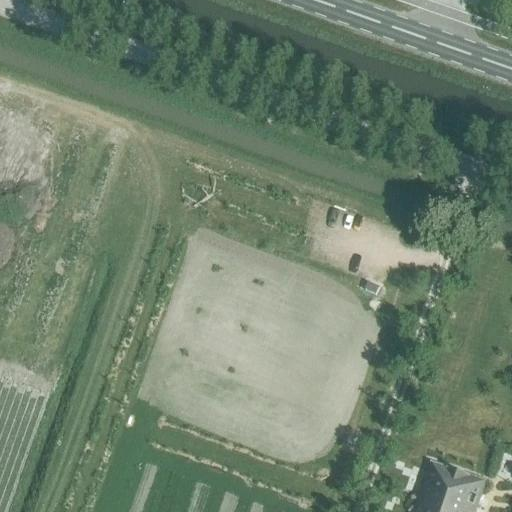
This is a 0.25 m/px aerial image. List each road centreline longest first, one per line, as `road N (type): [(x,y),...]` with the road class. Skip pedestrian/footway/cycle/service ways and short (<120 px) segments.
road 1 (unclassified): [(511,179),(4,0)]
road 2 (unknown): [(473,165),(364,511)]
road 3 (primary): [(511,68),(316,0)]
